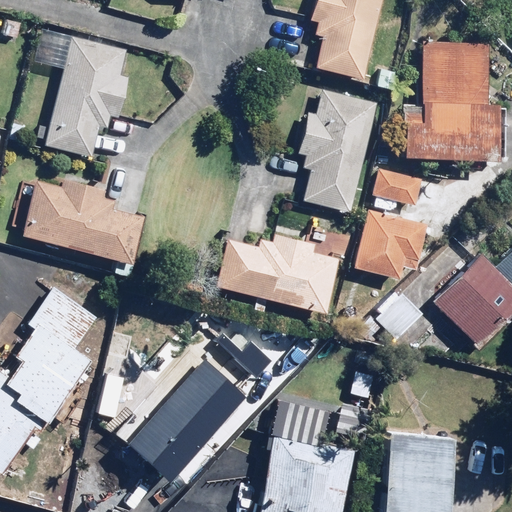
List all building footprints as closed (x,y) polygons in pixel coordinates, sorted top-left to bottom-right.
[(362,74),(379,0),(312,0),(308,16),(322,19),(318,36),(325,38),(319,64),(362,74)] [(128,47),(69,34),(46,140),(89,150),(95,125),(108,127),(111,113),(117,115),(126,74),(122,73),(128,47)] [(487,43),(423,41),(420,108),(406,107),(404,150),(497,154),(499,99),(485,99),(487,43)] [(347,206),(372,99),(322,88),(316,113),(308,111),(299,149),(310,151),(306,167),(312,168),(306,197),(347,206)] [(419,176),(378,170),(374,195),(415,202),(419,176)] [(36,177),(22,230),(133,257),(143,213),(110,205),(112,198),(100,196),(103,184),(36,177)] [(425,220),(366,207),(353,266),(396,276),(398,266),(414,269),(425,220)] [(229,232),(217,281),(324,309),(338,255),(306,247),(309,239),(276,231),(273,243),(229,232)] [(483,245),(430,298),(475,342),(511,305),(511,247),(499,261),(483,245)] [(0,374),(0,472),(1,473),(36,430),(39,432),(94,365),(71,346),(94,318),(56,287),(29,320),(38,328),(18,354),(23,358),(6,380),(0,374)] [(419,309),(395,287),(365,320),(389,342),(419,309)] [(190,368),(123,436),(164,476),(231,409),(190,368)] [(334,511),(349,447),(273,429),(254,511),(334,511)] [(446,511),(452,435),(387,430),(381,511),(446,511)]
